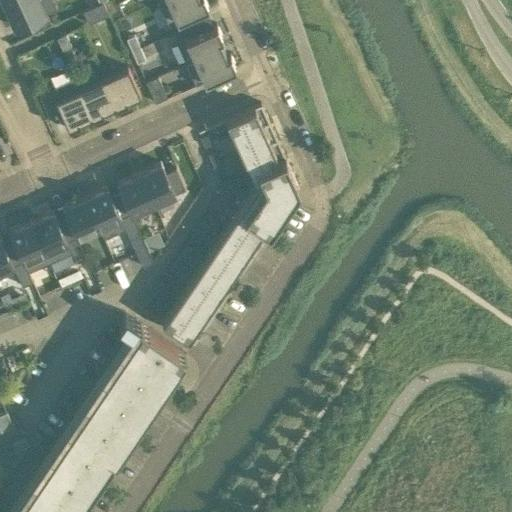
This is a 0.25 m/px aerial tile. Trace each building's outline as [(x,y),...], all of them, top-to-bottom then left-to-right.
[(53,0),(12,0),(4,4),(14,26),(24,21),(29,31),(50,22),(45,11),(56,6),(53,0)] [(82,9),(88,22),(108,13),(102,0),(82,9)] [(158,0),(167,22),(207,4),(205,0),(158,0)] [(222,44),(218,36),(222,35),(216,22),(176,40),(185,61),(222,44)] [(71,44),(65,32),(56,36),(62,48),(71,44)] [(131,49),(139,45),(134,33),(125,37),(131,49)] [(185,61),(195,83),(235,64),(229,51),(226,53),(222,44),(185,61)] [(131,49),(136,61),(145,57),(139,45),(131,49)] [(115,104),(114,104),(115,106),(127,101),(126,99),(140,93),(127,64),(102,76),(115,104)] [(157,74),(145,80),(154,101),(166,95),(157,74)] [(102,76),(79,86),(91,115),(91,117),(103,111),(103,110),(114,104),(115,104),(102,76)] [(79,86),(75,77),(38,94),(47,114),(59,109),(68,128),(80,122),(79,120),(91,115),(79,86)] [(233,133),(268,117),(260,101),(225,117),(233,133)] [(275,134),(268,117),(233,133),(240,150),(275,134)] [(205,145),(212,141),(208,132),(200,135),(205,145)] [(240,150),(248,166),(283,150),(275,134),(240,150)] [(220,159),(216,149),(208,153),(213,162),(220,159)] [(254,181),(298,184),(283,150),(248,166),(254,181)] [(213,162),(217,172),(224,168),(220,159),(213,162)] [(160,160),(138,170),(152,201),(184,187),(175,166),(165,171),(160,160)] [(130,211),(152,201),(138,170),(116,180),(121,190),(111,195),(120,216),(130,211)] [(254,181),(245,194),(277,215),(298,184),(254,181)] [(106,184),(84,194),(98,225),(103,236),(125,227),(120,216),(111,195),(106,184)] [(224,202),(229,193),(223,188),(217,197),(224,202)] [(67,214),(57,219),(66,240),(77,235),(98,225),(84,194),(62,204),(67,214)] [(235,209),(267,231),(277,215),(245,194),(235,209)] [(217,197),(211,206),(218,210),(224,202),(217,197)] [(52,208),(30,218),(49,260),(54,270),(86,256),(77,235),(66,240),(57,219),(52,208)] [(256,246),(267,231),(235,209),(224,225),(256,246)] [(140,232),(130,211),(120,216),(125,227),(129,236),(140,232)] [(13,238),(3,242),(12,263),(23,259),(28,270),(49,260),(30,218),(9,227),(13,238)] [(196,228),(203,233),(208,224),(202,219),(196,228)] [(214,240),(246,262),(256,246),(224,225),(214,240)] [(196,228),(190,237),(197,241),(203,233),(196,228)] [(0,269),(12,264),(12,263),(3,242),(0,235),(0,269)] [(235,277),(246,262),(214,240),(203,256),(235,277)] [(175,259),(182,263),(187,255),(181,250),(175,259)] [(86,255),(92,270),(99,267),(93,252),(86,255)] [(193,271),(225,293),(235,277),(203,256),(193,271)] [(12,263),(12,264),(21,284),(32,279),(28,270),(23,259),(12,263)] [(175,259),(169,267),(176,272),(182,263),(175,259)] [(214,308),(225,293),(193,271),(182,287),(214,308)] [(61,285),(72,280),(68,272),(58,277),(61,285)] [(154,290),(161,294),(166,286),(160,281),(154,290)] [(172,302),(204,324),(214,308),(182,287),(172,302)] [(154,290),(148,298),(155,303),(161,294),(154,290)] [(0,319),(14,313),(19,323),(37,315),(29,300),(0,313),(0,319)] [(172,302),(161,318),(193,340),(204,324),(172,302)] [(183,350),(140,321),(121,348),(165,377),(175,363),(176,364),(184,353),(182,352),(183,350)] [(121,348),(104,373),(147,403),(157,389),(159,390),(166,379),(164,378),(165,377),(121,348)] [(147,404),(147,403),(104,373),(86,399),(130,429),(140,414),(141,416),(149,405),(147,404)] [(86,399),(69,425),(112,454),(122,441),(124,441),(131,431),(129,429),(130,429),(86,399)] [(0,413),(0,421),(9,417),(6,410),(0,413)] [(0,430),(12,424),(9,417),(0,421),(0,430)] [(112,456),(112,454),(69,425),(51,451),(95,480),(112,456)] [(28,444),(24,437),(11,442),(15,450),(28,444)] [(51,451),(34,477),(77,506),(95,480),(51,451)] [(77,507),(77,506),(34,477),(16,503),(30,511),(76,511),(79,508),(77,507)] [(10,511),(30,511),(16,503),(10,511)]
